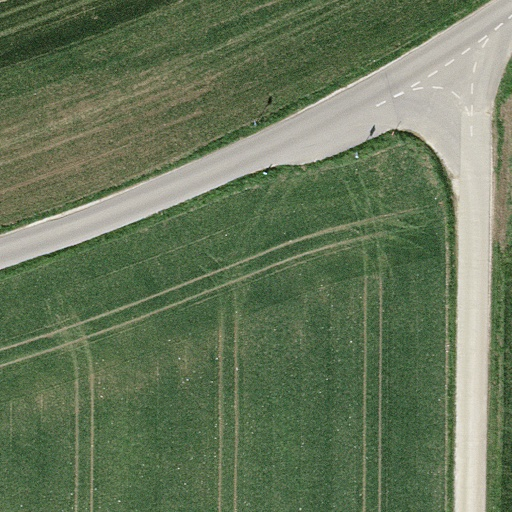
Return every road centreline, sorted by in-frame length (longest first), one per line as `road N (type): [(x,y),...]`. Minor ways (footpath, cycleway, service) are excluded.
road 1 (unclassified): [(0,252),(330,124),(470,55)]
road 2 (unclassified): [(470,55),(477,271),(471,511)]
